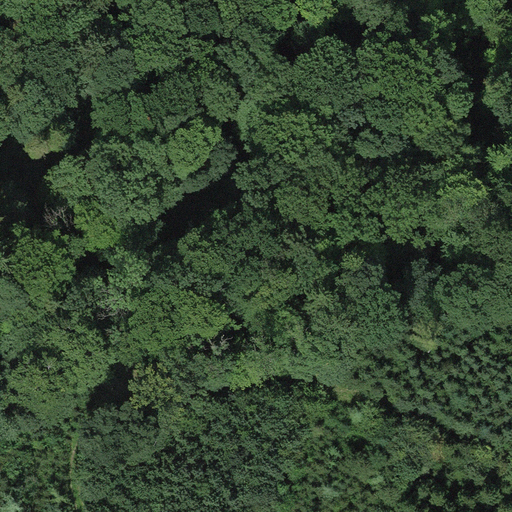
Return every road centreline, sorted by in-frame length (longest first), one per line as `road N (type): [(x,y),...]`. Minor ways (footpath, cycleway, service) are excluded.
road 1 (track): [(89,511),(97,427),(150,372),(278,374),(511,459)]
road 2 (track): [(150,372),(238,197),(200,54),(208,0)]
